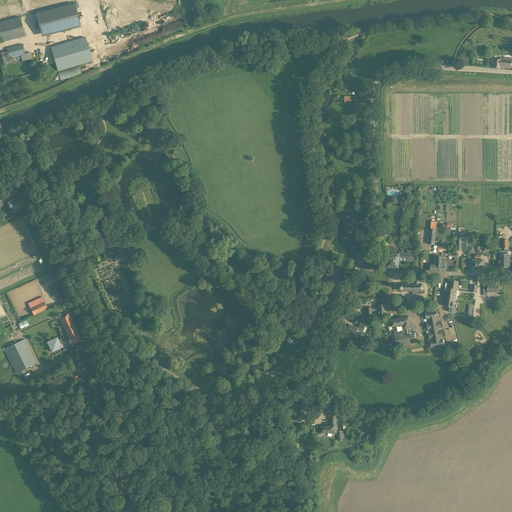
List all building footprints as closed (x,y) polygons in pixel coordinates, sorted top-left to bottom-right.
[(81,27),(76,8),(79,8),(78,4),(71,5),(36,14),(42,37),(81,27)] [(82,8),(81,24),(97,25),(98,8),(82,8)] [(21,17),(0,21),(0,34),(2,41),(25,35),(21,17)] [(58,71),(93,61),(85,37),(51,47),(58,71)] [(0,53),(0,61),(1,64),(10,62),(9,58),(25,54),(23,44),(7,48),(8,52),(5,53),(4,52),(0,53)] [(495,59),(494,68),(504,68),(511,68),(511,60),(511,58),(500,58),(500,59),(495,59)] [(58,72),(61,80),(82,74),(80,67),(76,68),(75,66),(58,72)] [(355,103),(355,111),(365,112),(366,104),(355,103)] [(365,112),(355,111),(355,119),(365,119),(365,112)] [(12,200),(13,201),(16,209),(26,204),(22,196),(17,199),(16,198),(12,200)] [(430,222),(428,244),(435,245),(437,223),(430,222)] [(354,241),(354,233),(353,233),(353,225),(345,225),(345,236),(350,236),(350,241),(354,241)] [(456,251),(462,251),(462,242),(466,242),(467,236),(457,237),(456,251)] [(446,254),(447,245),(438,245),(438,253),(446,254)] [(399,254),(399,260),(413,261),(414,254),(410,253),(410,252),(414,252),(415,246),(407,246),(406,253),(399,253),(399,254)] [(399,268),(399,260),(399,254),(396,254),(397,248),(389,247),(389,253),(388,253),(387,267),(399,268)] [(508,254),(508,251),(499,252),(499,255),(499,268),(510,268),(509,254),(508,254)] [(116,262),(121,260),(129,257),(127,252),(114,257),(116,262)] [(438,271),(445,272),(446,258),(438,257),(438,271)] [(451,280),(450,288),(457,289),(459,281),(451,280)] [(424,290),(424,289),(423,288),(424,287),(424,286),(423,286),(423,285),(423,284),(422,284),(422,285),(419,285),(419,282),(418,281),(416,281),(415,282),(415,284),(401,284),(401,286),(399,286),(399,290),(401,290),(401,291),(413,291),(413,294),(418,294),(419,293),(425,293),(424,290)] [(494,281),(494,285),(492,285),(492,283),(488,284),(488,289),(484,289),(484,290),(481,290),(481,296),(487,295),(487,293),(499,292),(498,281),(494,281)] [(56,297),(58,302),(65,298),(59,287),(57,288),(55,285),(49,288),(54,299),(56,297)] [(450,289),(448,288),(447,295),(456,297),(457,289),(450,288),(450,289)] [(456,297),(447,295),(446,303),(455,304),(456,297)] [(28,303),(34,316),(48,309),(42,297),(28,303)] [(455,304),(446,303),(445,306),(447,306),(447,311),(454,312),(455,304)] [(386,314),(385,305),(378,305),(378,308),(372,308),(366,308),(367,309),(363,309),(364,316),(372,315),(372,311),(379,311),(379,315),(386,314)] [(437,320),(436,317),(438,317),(437,311),(425,313),(426,319),(428,318),(429,322),(437,320)] [(69,313),(64,316),(59,319),(68,338),(69,338),(72,344),(81,340),(78,333),(79,333),(69,313)] [(409,316),(390,320),(392,327),(402,326),(403,332),(394,334),(396,345),(416,341),(413,326),(411,327),(409,316)] [(27,320),(19,323),(21,329),(29,325),(27,320)] [(362,336),(363,332),(365,332),(367,328),(364,327),(365,325),(360,323),(358,328),(349,325),(347,331),(362,336)] [(440,325),(428,328),(428,330),(430,330),(431,333),(429,334),(429,336),(442,334),(441,330),(439,331),(439,328),(441,328),(440,325)] [(442,334),(429,336),(430,339),(432,339),(433,342),(441,341),(441,339),(440,337),(442,337),(442,334)] [(58,338),(53,340),(48,343),(53,352),(62,348),(58,338)] [(16,374),(37,363),(25,339),(4,349),(16,374)] [(441,341),(433,342),(431,343),(432,348),(437,347),(440,346),(444,345),(443,339),(441,339),(441,341)] [(51,393),(67,385),(63,376),(46,384),(51,393)] [(320,427),(320,433),(336,432),(335,415),(329,415),(330,426),(320,427)]
